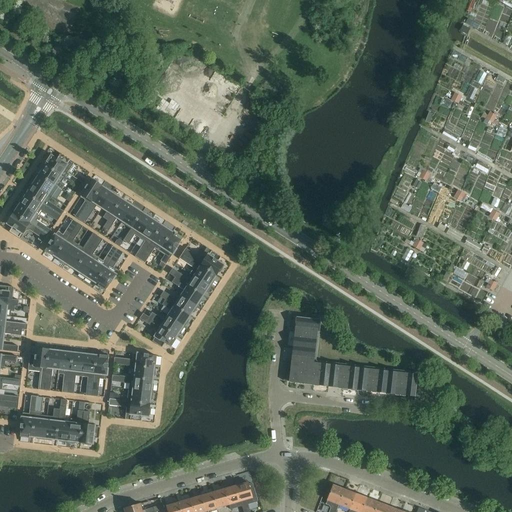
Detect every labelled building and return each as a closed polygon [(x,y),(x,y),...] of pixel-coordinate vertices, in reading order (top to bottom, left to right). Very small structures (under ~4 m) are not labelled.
[(468,18),(466,23),(477,29),(480,24),(468,18)] [(463,26),(461,31),(466,34),(469,29),(463,26)] [(455,93),(451,100),(458,104),(462,97),(455,93)] [(486,119),(493,123),(495,120),(497,116),(489,112),(488,114),(488,115),(486,119)] [(51,155),(46,162),(48,163),(46,166),(65,178),(80,188),(83,183),(68,173),(75,163),(61,154),(57,159),(51,155)] [(42,172),(40,175),(59,188),(62,190),(65,185),(62,183),(65,178),(46,166),(45,167),(44,166),(40,171),(42,172)] [(423,170),(419,177),(427,181),(430,174),(423,170)] [(36,178),(32,184),(52,197),(59,188),(40,175),(38,179),(36,178)] [(91,180),(82,195),(81,197),(85,200),(85,202),(75,217),(80,221),(92,201),(102,187),(98,185),(99,183),(94,179),(93,181),(91,180)] [(416,180),(413,186),(419,189),(422,183),(416,180)] [(434,183),(431,189),(439,193),(441,187),(434,183)] [(29,191),(27,195),(42,204),(61,217),(64,213),(49,203),(52,197),(32,184),(28,190),(29,191)] [(92,201),(80,221),(85,224),(97,205),(103,208),(113,192),(107,188),(106,190),(102,187),(92,201)] [(458,190),(454,197),(461,201),(465,194),(458,190)] [(113,192),(103,208),(107,211),(103,218),(108,221),(113,214),(122,200),(118,198),(119,196),(113,192)] [(67,194),(64,199),(70,203),(73,198),(72,197),(68,194),(67,194)] [(23,197),(19,203),(36,214),(41,213),(57,223),(61,217),(42,204),(27,195),(25,198),(23,197)] [(108,221),(104,228),(109,231),(118,218),(123,221),(133,205),(127,201),(126,203),(122,200),(113,214),(108,221)] [(17,211),(15,214),(29,223),(42,232),(43,232),(48,236),(52,231),(37,220),(39,216),(36,214),(19,203),(15,209),(17,211)] [(123,221),(121,223),(132,229),(133,228),(142,213),(138,211),(139,209),(133,205),(123,221)] [(493,210),(489,217),(496,221),(498,217),(500,214),(493,210)] [(132,229),(124,241),(129,244),(135,235),(140,238),(143,234),(153,218),(147,214),(146,216),(142,213),(133,228),(132,229)] [(10,216),(7,222),(9,223),(8,224),(13,227),(9,232),(21,240),(26,232),(30,231),(40,237),(43,232),(42,232),(29,223),(15,214),(12,218),(10,216)] [(145,242),(135,257),(140,260),(153,241),(162,227),(158,224),(159,222),(153,218),(143,234),(140,238),(145,242)] [(55,236),(45,252),(53,257),(54,255),(56,257),(66,242),(78,223),(73,220),(63,235),(58,231),(55,236)] [(66,242),(56,257),(60,259),(59,261),(65,265),(76,249),(78,245),(73,241),(83,226),(78,223),(66,242)] [(153,241),(140,260),(145,263),(155,248),(160,251),(163,247),(172,233),(168,231),(169,229),(164,225),(163,227),(162,227),(153,241)] [(40,237),(38,240),(44,243),(48,236),(43,232),(40,237)] [(76,249),(65,265),(72,269),(73,267),(76,270),(86,255),(98,236),(93,233),(83,248),(78,245),(76,249)] [(163,247),(160,251),(165,255),(161,262),(166,265),(173,254),(183,238),(176,233),(175,235),(172,233),(163,247)] [(86,255),(76,270),(80,272),(79,274),(85,278),(96,262),(98,258),(93,255),(103,240),(98,236),(86,255)] [(412,246),(412,247),(420,251),(422,247),(424,243),(416,239),(414,243),(412,246)] [(96,262),(85,278),(92,282),(93,280),(96,283),(106,269),(118,249),(113,246),(104,261),(98,258),(96,262)] [(186,248),(183,253),(202,266),(216,275),(219,272),(220,273),(224,267),(222,266),(223,265),(218,262),(222,257),(212,251),(208,248),(201,258),(186,248)] [(106,269),(96,283),(99,285),(98,286),(106,291),(116,275),(119,271),(114,268),(123,253),(118,249),(106,269)] [(183,253),(179,259),(194,268),(191,273),(195,276),(211,287),(215,280),(214,279),(216,275),(202,266),(183,253)] [(173,268),(169,274),(175,277),(189,286),(203,295),(205,292),(207,293),(211,287),(195,276),(191,273),(188,278),(173,268)] [(175,277),(172,282),(184,290),(181,295),(182,296),(198,307),(202,300),(200,299),(203,295),(189,286),(175,277)] [(488,284),(486,287),(494,291),(498,284),(490,280),(488,284)] [(0,303),(7,305),(15,306),(18,306),(19,300),(12,299),(14,287),(9,287),(0,285),(0,303)] [(164,291),(161,296),(166,300),(190,316),(192,312),(194,313),(198,307),(182,296),(181,295),(177,300),(164,291)] [(166,300),(162,305),(172,311),(169,316),(185,327),(189,320),(187,319),(190,316),(166,300)] [(0,315),(6,316),(11,317),(11,311),(14,312),(15,306),(7,305),(0,303),(0,315)] [(152,313),(149,318),(177,336),(179,332),(181,333),(185,327),(169,316),(167,320),(164,321),(152,313)] [(143,314),(140,319),(159,332),(153,342),(162,348),(165,343),(172,347),(177,339),(175,338),(177,336),(149,318),(143,314)] [(0,315),(0,327),(5,328),(22,330),(27,330),(28,324),(5,321),(6,316),(0,315)] [(286,361),(284,381),(290,382),(311,385),(318,386),(325,386),(332,387),(339,388),(346,389),(353,389),(360,390),(367,391),(374,392),(380,393),(387,393),(394,394),(401,395),(408,396),(415,397),(418,375),(410,374),(404,374),(397,373),(390,372),(383,371),(376,371),(369,370),(362,369),(355,368),(348,367),(341,367),(335,366),(328,365),(321,364),(314,364),(315,357),(315,351),(316,345),(317,339),(317,333),(318,327),(319,320),(297,318),(297,324),(296,331),(296,334),(295,337),(295,343),(294,346),(294,349),(293,355),(293,361),(286,361)] [(0,338),(3,339),(4,333),(21,336),(22,330),(5,328),(0,327),(0,338)] [(0,338),(0,350),(2,351),(17,352),(18,346),(2,344),(3,339),(0,338)] [(30,354),(28,370),(40,372),(38,390),(44,391),(46,379),(49,351),(45,351),(45,349),(39,348),(39,350),(37,350),(37,355),(30,354)] [(46,379),(44,391),(50,391),(51,385),(53,369),(59,369),(61,351),(54,350),(54,352),(49,351),(46,379)] [(59,369),(58,374),(64,375),(62,386),(62,393),(68,393),(73,354),(68,353),(69,351),(61,351),(59,369)] [(73,354),(68,393),(74,394),(76,376),(82,377),(85,353),(78,353),(77,355),(73,354)] [(85,353),(82,377),(88,378),(86,395),(92,396),(97,357),(92,356),(92,354),(85,353)] [(0,366),(5,367),(6,362),(16,363),(17,357),(1,355),(0,354),(0,366)] [(115,357),(114,364),(137,366),(154,368),(154,365),(156,366),(157,356),(138,354),(133,354),(133,360),(115,357)] [(97,357),(92,396),(98,397),(100,379),(106,380),(109,356),(100,355),(100,357),(97,357)] [(137,366),(135,378),(152,380),(153,376),(155,376),(156,370),(154,370),(154,368),(137,366)] [(119,376),(117,376),(116,382),(130,384),(129,390),(134,390),(153,392),(154,385),(152,385),(152,380),(135,378),(119,376)] [(0,389),(2,390),(3,384),(21,386),(21,380),(15,380),(0,377),(0,389)] [(129,390),(128,402),(133,402),(149,404),(150,400),(152,400),(153,392),(134,390),(129,390)] [(0,400),(19,403),(19,397),(0,395),(0,400)] [(23,418),(20,437),(30,438),(30,436),(33,436),(35,420),(36,412),(38,397),(32,396),(29,414),(23,413),(23,418)] [(0,406),(18,409),(19,403),(0,400),(0,406)] [(59,422),(57,439),(61,440),(61,442),(68,443),(71,424),(65,423),(67,400),(61,400),(60,410),(59,422)] [(117,400),(116,406),(127,408),(125,420),(130,420),(142,422),(143,416),(148,416),(148,415),(150,415),(151,409),(149,409),(149,404),(133,402),(128,402),(118,400),(117,400)] [(47,421),(45,440),(52,441),(52,439),(57,439),(59,422),(60,410),(54,409),(54,417),(47,416),(47,421)] [(71,424),(68,443),(76,444),(76,442),(81,442),(83,425),(84,411),(78,411),(77,420),(71,419),(71,424)] [(83,425),(81,442),(85,443),(85,445),(91,445),(91,443),(93,444),(93,438),(99,439),(101,427),(88,426),(90,412),(84,411),(83,425)] [(35,420),(33,436),(37,437),(37,439),(45,440),(47,421),(47,416),(41,415),(42,412),(36,412),(35,420)] [(241,484),(236,486),(241,502),(242,506),(243,511),(250,511),(248,505),(258,502),(253,484),(252,484),(249,485),(249,483),(248,483),(248,482),(247,481),(242,483),(241,484)] [(236,486),(224,489),(229,505),(241,502),(236,486)] [(336,511),(340,505),(345,490),(334,486),(328,501),(326,505),(330,507),(331,509),(329,511),(336,511)] [(224,489),(213,493),(218,508),(229,505),(224,489)] [(345,490),(340,505),(351,509),(356,494),(345,490)] [(213,493),(202,496),(206,511),(212,510),(212,511),(218,510),(218,508),(213,493)] [(356,494),(351,509),(357,511),(362,511),(368,499),(356,494)] [(202,496),(190,499),(193,511),(205,511),(206,511),(202,496)] [(193,511),(190,499),(179,503),(181,511),(193,511)] [(368,499),(362,511),(375,511),(379,503),(368,499)] [(172,505),(167,506),(168,511),(181,511),(179,503),(178,501),(177,501),(173,502),(172,503),(172,505)] [(379,503),(375,511),(388,511),(390,507),(379,503)]
